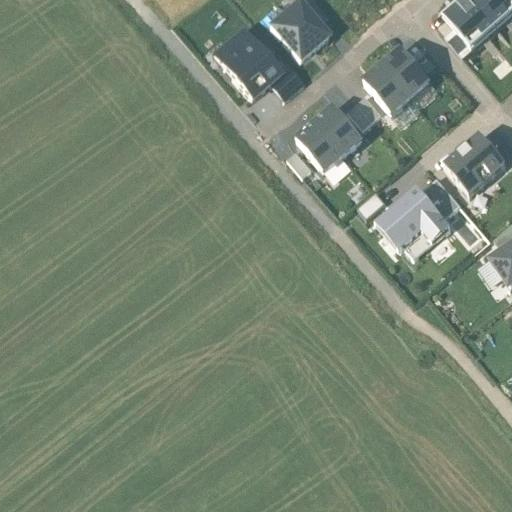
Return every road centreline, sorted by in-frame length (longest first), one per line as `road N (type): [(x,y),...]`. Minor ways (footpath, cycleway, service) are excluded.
road 1 (residential): [(258,143),(409,15)]
road 2 (residential): [(511,137),(409,15)]
